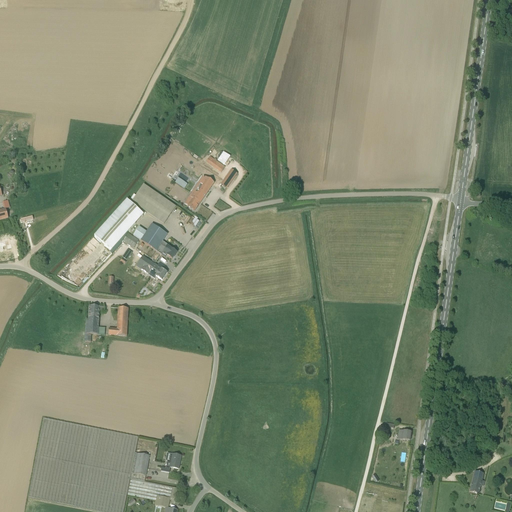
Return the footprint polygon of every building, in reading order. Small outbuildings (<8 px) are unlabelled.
[(206,163),(221,173),(225,167),(210,157),(206,163)] [(194,175),(200,166),(192,162),(187,170),(194,175)] [(184,187),(192,175),(175,163),(170,171),(181,178),(178,183),(184,187)] [(187,206),(195,212),(214,183),(204,176),(188,198),(191,200),(187,206)] [(226,178),(221,185),(227,189),(232,182),(226,178)] [(143,185),(135,198),(168,219),(176,207),(143,185)] [(168,219),(135,198),(132,203),(164,225),(168,219)] [(109,221),(128,233),(143,215),(127,201),(109,221)] [(128,233),(109,221),(94,237),(111,252),(128,233)] [(139,228),(138,228),(133,236),(156,251),(162,242),(167,236),(152,225),(146,233),(139,228)] [(133,249),(135,247),(139,241),(128,234),(123,241),(133,249)] [(8,241),(0,242),(0,249),(0,251),(14,249),(12,242),(15,241),(14,237),(7,239),(8,241)] [(175,250),(168,246),(162,242),(156,251),(156,252),(161,256),(165,258),(167,256),(172,260),(177,253),(174,251),(175,250)] [(127,250),(122,258),(128,261),(133,253),(127,250)] [(141,271),(150,277),(152,273),(150,272),(154,265),(142,257),(135,268),(141,271)] [(156,277),(160,280),(162,281),(164,278),(165,277),(165,276),(167,273),(164,271),(166,268),(159,264),(157,267),(154,265),(150,272),(152,273),(150,277),(154,280),(156,277)] [(86,322),(85,334),(91,335),(105,336),(105,329),(98,329),(99,311),(104,311),(105,308),(89,307),(88,322),(86,322)] [(118,308),(117,330),(109,329),(108,336),(127,337),(128,309),(118,308)] [(146,476),(149,456),(135,454),(138,438),(44,419),(28,498),(58,504),(101,511),(123,511),(130,479),(145,482),(145,481),(146,476)] [(397,440),(401,440),(410,441),(411,433),(398,431),(397,440)] [(466,457),(467,462),(467,463),(479,460),(478,454),(466,457)] [(162,468),(161,472),(169,473),(170,468),(178,469),(179,465),(178,465),(180,456),(172,455),(171,462),(169,462),(167,469),(162,468)] [(474,473),(469,493),(479,495),(482,487),(484,487),(485,483),(483,482),(484,475),(474,473)] [(170,499),(172,488),(159,485),(131,480),(127,496),(156,501),(157,496),(170,499)] [(168,509),(170,499),(157,496),(156,501),(155,506),(168,509)]
